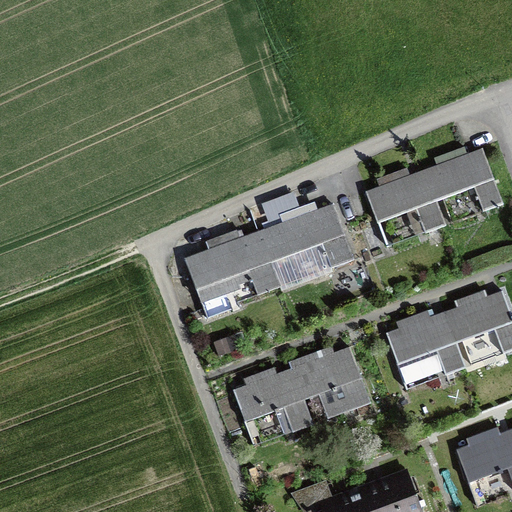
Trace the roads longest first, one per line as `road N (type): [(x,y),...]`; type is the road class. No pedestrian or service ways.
road 1 (residential): [(495,93),(148,241)]
road 2 (track): [(148,241),(0,294)]
